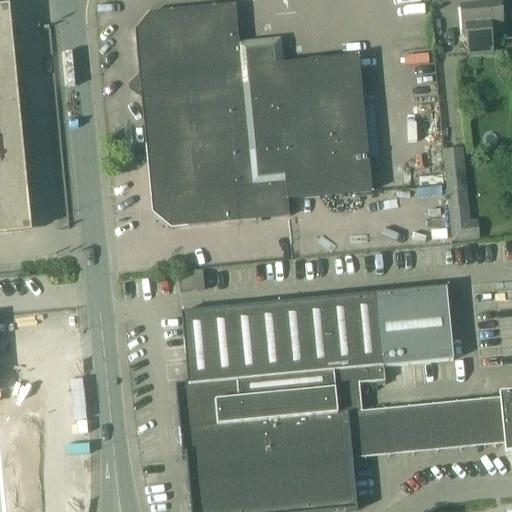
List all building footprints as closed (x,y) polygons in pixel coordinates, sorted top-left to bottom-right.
[(463,36),(466,36),(468,55),(492,52),(490,33),(503,32),(500,8),(511,7),(511,0),(489,0),(490,5),(460,8),(463,36)] [(0,236),(31,234),(9,8),(0,8),(0,236)] [(480,242),(479,222),(469,222),(462,150),(443,152),(452,244),(480,242)] [(202,271),(180,273),(182,293),(204,291),(202,271)] [(446,289),(374,296),(181,314),(188,385),(176,387),(182,455),(188,454),(193,511),(321,511),(354,509),(349,462),(344,415),(361,413),(359,384),(385,382),(384,368),(453,361),(446,289)] [(505,447),(505,453),(511,452),(511,392),(499,393),(500,398),(505,447)] [(500,398),(361,413),(344,415),(349,462),(505,447),(500,398)] [(0,511),(5,511),(3,485),(10,484),(9,468),(2,469),(0,453),(0,511)]
